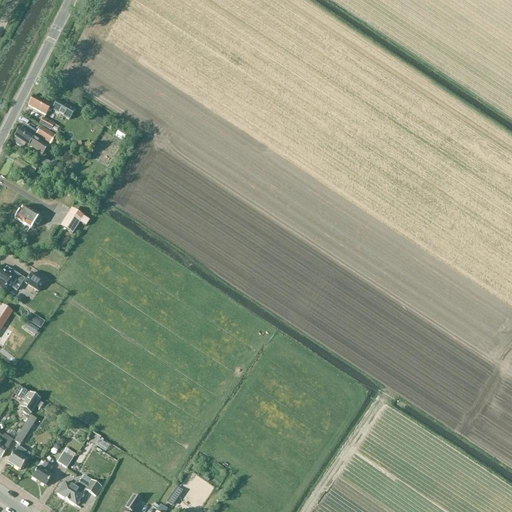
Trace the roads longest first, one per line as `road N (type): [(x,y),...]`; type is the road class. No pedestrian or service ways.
road 1 (tertiary): [(0,141),(70,0)]
road 2 (track): [(387,391),(305,511)]
